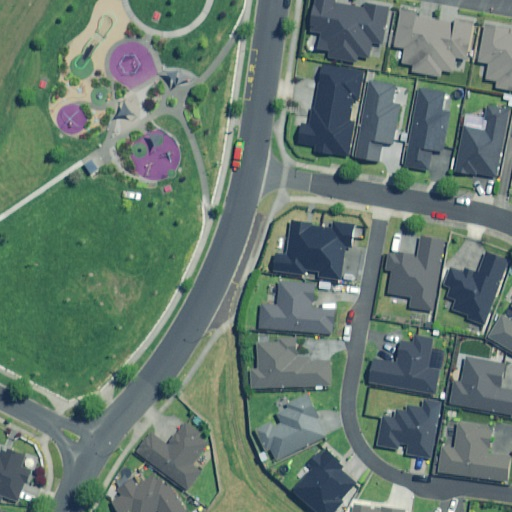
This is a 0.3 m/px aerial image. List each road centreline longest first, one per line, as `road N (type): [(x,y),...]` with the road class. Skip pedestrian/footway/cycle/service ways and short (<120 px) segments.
road 1 (residential): [(384,196),(348,393),(359,445),(400,477),(511,493)]
road 2 (tertiary): [(247,170),(207,298),(95,448)]
road 3 (tertiary): [(272,0),(247,170)]
road 4 (residential): [(247,170),(384,196)]
road 5 (residential): [(384,196),(511,225)]
